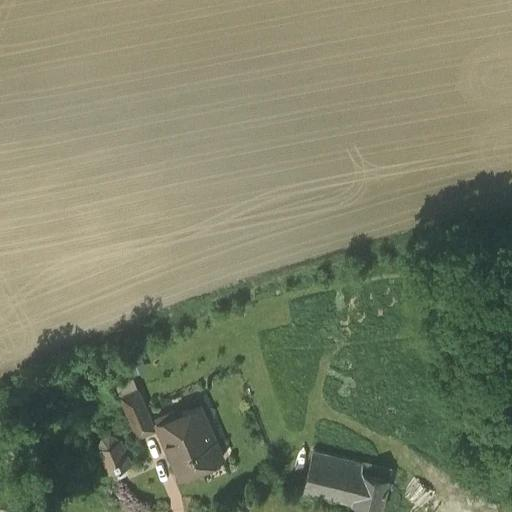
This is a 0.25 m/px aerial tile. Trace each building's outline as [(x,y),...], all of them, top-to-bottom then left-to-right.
[(174,394),(153,345),(140,351),(161,400),(174,394)] [(153,428),(137,389),(129,394),(122,396),(139,434),(153,428)] [(199,403),(176,413),(174,409),(155,417),(181,475),(223,457),(199,403)] [(116,435),(110,433),(103,436),(101,442),(103,446),(101,447),(112,470),(129,462),(119,439),(117,439),(116,435)] [(392,468),(313,448),(303,489),(381,509),(392,468)]
